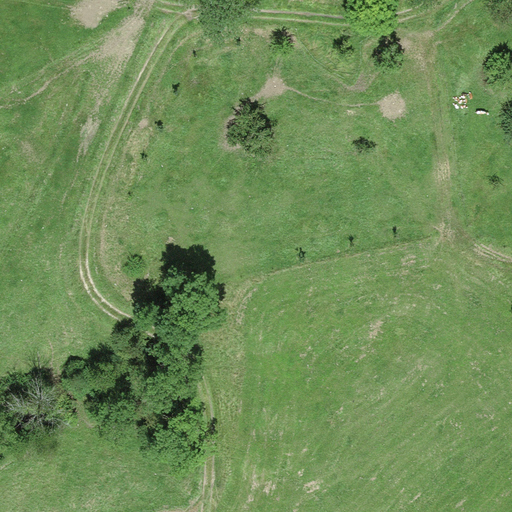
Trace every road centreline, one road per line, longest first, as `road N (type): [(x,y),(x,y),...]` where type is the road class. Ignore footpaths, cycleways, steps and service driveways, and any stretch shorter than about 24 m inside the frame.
road 1 (track): [(205,511),(210,401),(189,344),(139,327),(92,298),(81,276),(80,243),(110,145),(181,11),(373,23),(443,0)]
road 2 (track): [(0,407),(208,392)]
